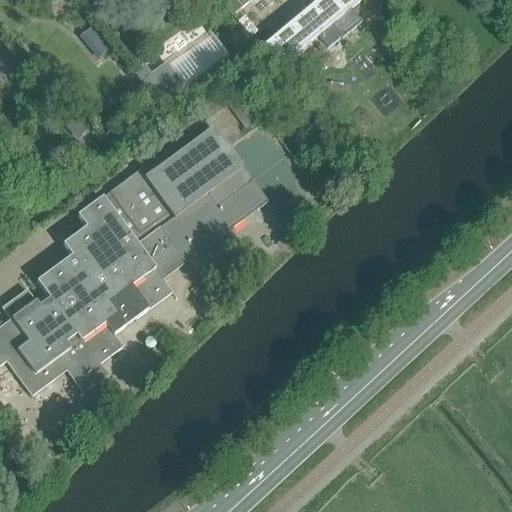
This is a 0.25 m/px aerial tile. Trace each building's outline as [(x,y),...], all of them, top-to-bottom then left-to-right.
[(219,0),(235,19),(236,19),(243,13),(258,0),(219,0)] [(262,49),(260,50),(278,71),(317,39),(327,50),(340,39),(341,40),(361,24),(350,11),(362,0),(326,0),(311,13),(266,52),(269,55),(268,56),(262,49)] [(225,59),(218,49),(210,39),(167,69),(165,66),(149,77),(143,68),(132,75),(158,109),(225,59)] [(164,151),(145,166),(151,174),(197,140),(191,133),(225,108),(228,106),(221,98),(159,144),(164,151)] [(255,129),(234,101),(225,108),(245,136),(255,129)] [(82,118),(67,132),(76,142),(92,128),(82,118)] [(0,330),(0,371),(6,367),(32,402),(58,383),(53,376),(62,369),(84,400),(109,381),(100,369),(124,352),(115,340),(136,324),(173,297),(162,283),(237,227),(266,206),(251,185),(211,131),(196,142),(144,182),(138,174),(109,196),(114,202),(107,208),(102,201),(78,219),(76,221),(85,232),(62,249),(77,270),(73,273),(69,276),(62,266),(38,284),(35,286),(43,298),(35,305),(26,293),(1,311),(17,332),(11,337),(4,327),(0,330)] [(359,147),(359,148),(351,140),(341,149),(349,157),(346,159),(361,175),(374,163),(359,147)]
